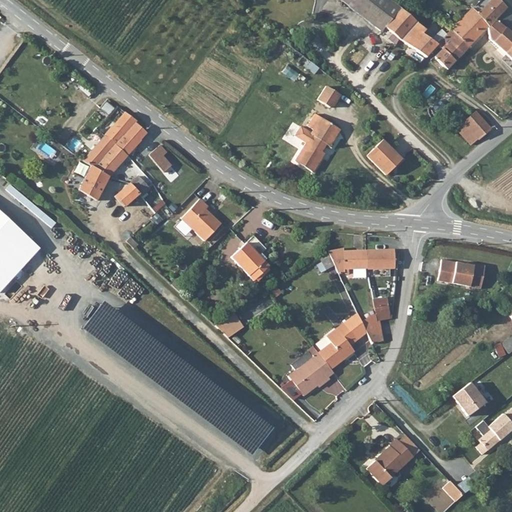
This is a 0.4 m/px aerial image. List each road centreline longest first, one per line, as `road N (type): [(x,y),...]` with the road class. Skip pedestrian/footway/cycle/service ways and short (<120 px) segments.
road 1 (tertiary): [(1,0),(251,186),(338,217),(416,223)]
road 2 (unclassified): [(241,511),(382,374),(416,223)]
road 3 (unknown): [(175,306),(251,369),(316,441)]
road 4 (unclassified): [(416,223),(445,181),(511,128)]
